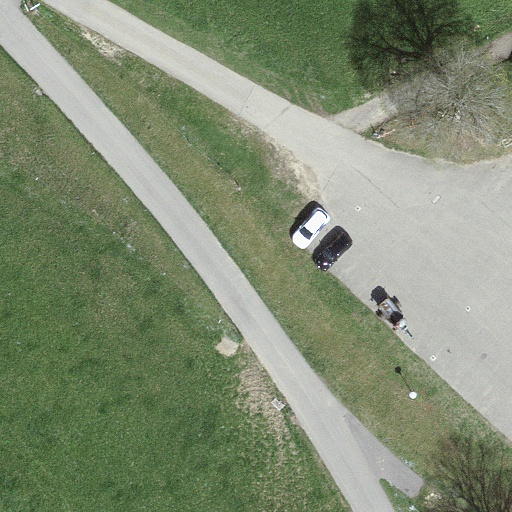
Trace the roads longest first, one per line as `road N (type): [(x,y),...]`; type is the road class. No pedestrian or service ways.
road 1 (unclassified): [(0,9),(185,223),(377,511)]
road 2 (residential): [(78,0),(511,232)]
